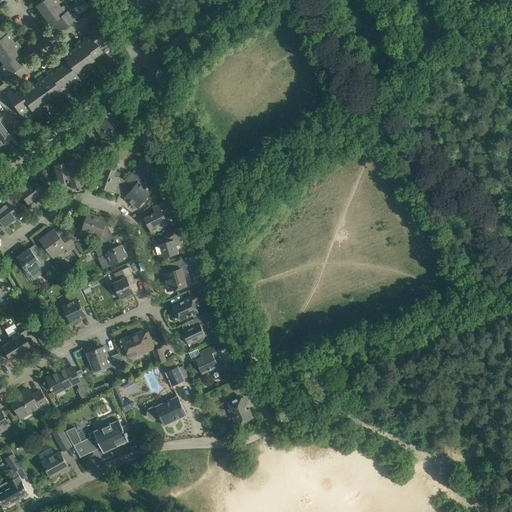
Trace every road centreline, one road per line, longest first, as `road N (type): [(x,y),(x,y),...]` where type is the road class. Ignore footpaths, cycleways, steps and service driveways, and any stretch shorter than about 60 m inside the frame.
road 1 (residential): [(303,395),(252,441),(151,450),(29,511)]
road 2 (residential): [(0,388),(73,340),(155,305)]
road 3 (residential): [(88,196),(130,220),(155,305)]
